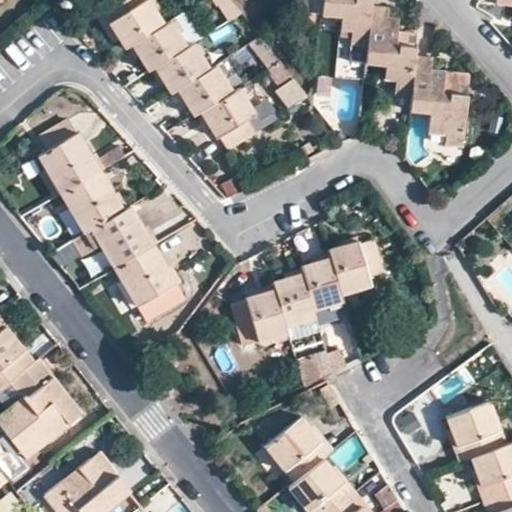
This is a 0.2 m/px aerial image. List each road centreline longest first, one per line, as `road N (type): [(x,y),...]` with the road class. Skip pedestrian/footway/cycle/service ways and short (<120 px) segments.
road 1 (residential): [(0,112),(45,74),(85,70),(225,213),(358,159),(384,165),(432,213),(450,214),(511,160)]
road 2 (residential): [(0,225),(229,511)]
road 3 (residential): [(384,373),(373,383),(372,413),(427,511)]
